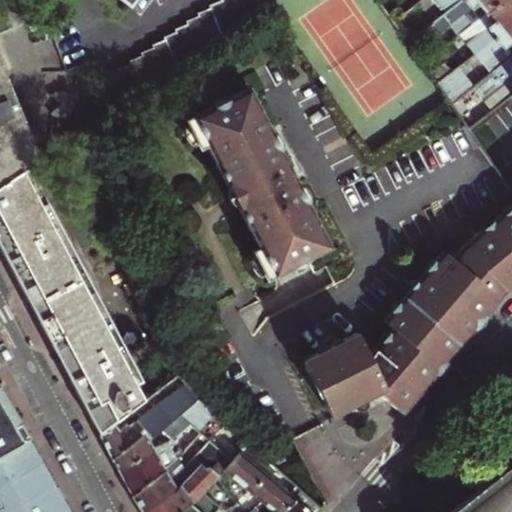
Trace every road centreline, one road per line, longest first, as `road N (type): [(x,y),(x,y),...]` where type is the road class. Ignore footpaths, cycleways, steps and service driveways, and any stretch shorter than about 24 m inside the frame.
road 1 (residential): [(511,325),(354,510)]
road 2 (residential): [(105,511),(0,310)]
